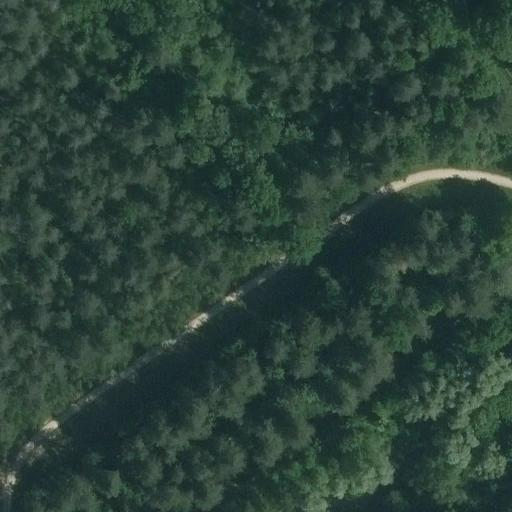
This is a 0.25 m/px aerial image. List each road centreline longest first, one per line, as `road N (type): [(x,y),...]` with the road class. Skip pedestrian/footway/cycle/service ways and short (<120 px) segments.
road 1 (track): [(9,511),(20,461),(44,431),(371,200),(410,180),(459,172),(511,182)]
road 2 (track): [(511,277),(195,511)]
